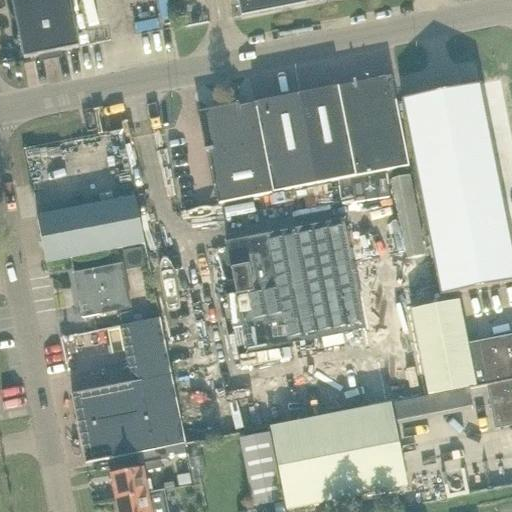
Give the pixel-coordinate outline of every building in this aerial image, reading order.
[(13,0),(25,58),(80,47),(70,0),(13,0)] [(238,0),(242,17),(328,0),(238,0)] [(367,176),(409,168),(391,77),(367,82),(356,84),(356,82),(353,83),(355,89),(339,92),(338,87),(299,95),(317,185),(367,176)] [(511,282),(511,242),(481,85),(402,100),(441,297),(511,282)] [(219,205),(317,185),(299,95),(255,104),(256,108),(240,111),(239,105),(237,105),(237,108),(213,112),(203,126),(208,150),(206,150),(206,152),(208,152),(219,205)] [(408,258),(425,255),(409,175),(392,179),(408,258)] [(47,264),(145,245),(136,197),(37,217),(47,264)] [(248,352),(364,329),(343,221),(227,244),(241,314),(231,316),(233,330),(243,328),(248,352)] [(84,318),(131,308),(123,265),(75,275),(84,318)] [(511,337),(468,346),(459,301),(412,310),(428,396),(487,384),(488,385),(511,380),(511,337)] [(185,445),(160,324),(159,320),(135,325),(132,312),(120,315),(122,327),(120,328),(129,372),(142,382),(73,396),(86,465),(137,455),(139,466),(167,461),(165,449),(185,445)] [(511,380),(488,385),(487,385),(487,387),(488,387),(496,428),(511,425),(511,380)] [(407,487),(398,440),(391,404),(272,428),(287,510),(406,487),(407,487)] [(270,433),(241,439),(254,507),(283,501),(270,433)] [(116,501),(148,494),(143,469),(111,475),(116,501)] [(118,511),(167,511),(163,491),(148,494),(116,501),(118,511)]
